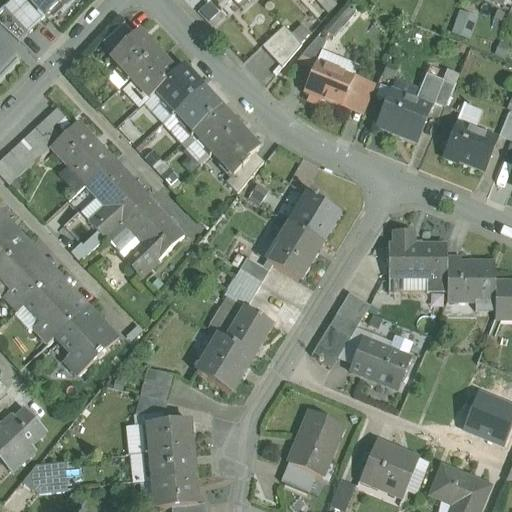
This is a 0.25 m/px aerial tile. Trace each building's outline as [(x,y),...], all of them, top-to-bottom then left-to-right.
[(27,0),(45,19),(64,0),(27,0)] [(209,0),(220,11),(231,0),(209,0)] [(314,0),(325,12),(339,0),(314,0)] [(4,8),(0,11),(0,26),(18,43),(28,34),(4,8)] [(326,30),(334,37),(355,15),(348,8),(326,30)] [(451,33),(469,40),(477,17),(458,11),(451,33)] [(123,24),(103,43),(114,55),(134,36),(123,24)] [(291,34),(299,44),(310,35),(302,25),(291,34)] [(284,30),(262,50),(281,71),(301,48),(284,30)] [(114,55),(110,59),(129,81),(156,56),(136,34),(114,55)] [(326,43),(317,39),(300,59),(316,66),(316,65),(317,66),(326,43)] [(0,43),(0,68),(12,55),(0,43)] [(156,56),(129,81),(148,101),(149,102),(156,95),(155,95),(175,76),(156,56)] [(317,66),(316,65),(316,66),(306,89),(323,96),(321,102),(340,110),(346,95),(358,100),(364,85),(353,80),(353,81),(317,66)] [(175,76),(155,95),(156,95),(174,115),(201,90),(182,69),(175,76)] [(441,84),(426,78),(420,92),(395,82),(391,94),(390,94),(375,129),(416,146),(430,112),(432,112),(434,107),(432,106),(441,84)] [(453,89),(441,84),(432,106),(434,107),(444,111),(453,89)] [(201,90),(174,115),(175,116),(193,136),(220,111),(201,90)] [(174,115),(156,95),(149,102),(148,101),(143,106),(163,128),(175,116),(174,115)] [(57,110),(45,122),(61,140),(74,128),(57,110)] [(220,111),(193,136),(212,156),(240,131),(220,111)] [(511,139),(511,117),(507,116),(498,138),(511,143),(511,139)] [(61,140),(45,122),(36,130),(53,148),(61,140)] [(113,163),(78,125),(61,140),(53,148),(50,150),(86,188),(113,163)] [(496,143),(455,127),(442,160),(458,167),(458,166),(484,176),(496,143)] [(53,148),(36,130),(27,138),(44,156),(50,150),(53,148)] [(240,131),(212,156),(232,177),(233,178),(248,164),(247,163),(254,156),(259,152),(240,131)] [(44,156),(27,138),(19,147),(35,164),(44,156)] [(35,164),(19,147),(10,155),(26,172),(35,164)] [(26,172),(10,155),(1,163),(17,180),(26,172)] [(248,164),(233,178),(232,177),(224,185),(236,198),(263,166),(254,156),(247,163),(248,164)] [(1,163),(0,163),(0,178),(9,188),(17,180),(1,163)] [(86,188),(85,189),(105,211),(89,226),(104,242),(121,226),(148,201),(113,163),(86,188)] [(105,211),(85,189),(69,204),(89,226),(105,211)] [(339,217),(307,197),(289,226),(321,246),(339,217)] [(148,201),(121,226),(145,252),(129,267),(141,279),(184,239),(148,201)] [(0,270),(24,248),(8,230),(12,226),(0,212),(0,270)] [(289,226),(265,265),(298,284),(321,246),(289,226)] [(413,235),(393,234),(393,248),(387,248),(388,281),(425,281),(425,296),(446,296),(446,260),(446,249),(413,248),(413,235)] [(24,248),(0,270),(0,280),(12,293),(4,301),(17,315),(24,309),(24,308),(53,281),(37,263),(42,258),(28,244),(24,248)] [(460,260),(446,260),(446,296),(446,304),(474,304),(475,314),(494,314),(494,286),(494,266),(460,266),(460,260)] [(262,287),(239,273),(232,285),(254,299),(262,287)] [(53,281),(24,308),(24,309),(40,326),(33,332),(47,347),(55,340),(84,313),(67,295),(71,291),(58,277),(53,281)] [(254,299),(232,285),(224,299),(245,312),(245,311),(246,312),(254,299)] [(511,285),(494,286),(494,314),(494,322),(511,322),(511,285)] [(369,308),(349,296),(336,317),(356,330),(369,308)] [(84,313),(55,340),(71,358),(63,365),(77,379),(113,345),(96,326),(100,322),(88,309),(84,313)] [(246,312),(245,311),(245,312),(226,342),(253,359),(272,328),(246,312)] [(356,330),(336,317),(329,328),(350,340),(356,330)] [(350,340),(329,328),(323,338),(344,350),(350,340)] [(226,342),(219,338),(196,376),(230,396),(253,359),(226,342)] [(344,350),(323,338),(317,348),(338,361),(344,350)] [(409,362),(363,343),(351,373),(396,392),(409,362)] [(338,361),(317,348),(311,358),(331,371),(338,361)] [(175,379),(147,372),(140,398),(167,405),(175,379)] [(167,405),(140,398),(135,420),(164,416),(167,405)] [(0,433),(0,463),(11,475),(34,454),(30,451),(45,437),(22,413),(4,430),(0,433)] [(309,414),(287,466),(315,477),(322,480),(323,478),(317,476),(323,463),(328,465),(343,428),(309,414)] [(188,423),(146,427),(149,457),(191,453),(188,423)] [(416,464),(376,447),(377,443),(376,442),(359,485),(402,503),(419,460),(418,459),(416,464)] [(191,453),(149,457),(152,485),(194,481),(191,453)] [(315,477),(288,466),(280,485),(307,496),(315,477)] [(56,467),(36,469),(22,486),(34,496),(56,467)] [(480,511),(490,489),(442,469),(429,498),(453,508),(450,511),(480,511)] [(152,485),(142,486),(144,511),(166,511),(171,511),(197,509),(197,508),(194,481),(152,485)] [(345,511),(355,490),(340,483),(329,510),(334,511),(345,511)]
